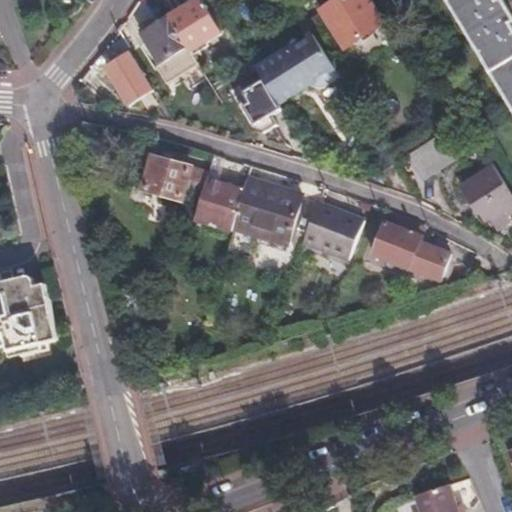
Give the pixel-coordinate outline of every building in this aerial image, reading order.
[(207,47),(204,41),(219,31),(200,0),(196,0),(184,8),(182,4),(170,11),(172,15),(169,17),(193,55),(207,47)] [(386,25),(369,0),(342,0),(318,16),(342,53),(386,25)] [(491,73),(511,60),(511,11),(511,10),(505,0),(497,0),(447,0),(455,13),(491,73)] [(193,55),(169,17),(155,25),(152,20),(144,25),(143,24),(138,27),(160,63),(156,65),(166,83),(198,63),(193,55)] [(265,78),(282,106),(339,70),(317,36),(260,71),(265,78)] [(149,86),(130,54),(109,67),(128,99),(149,86)] [(511,106),(511,60),(491,73),(511,106)] [(282,106),(265,78),(244,91),(247,97),(238,103),(254,127),(265,131),(278,123),(272,114),(283,107),(282,106)] [(321,97),(334,130),(367,118),(354,84),(321,97)] [(396,164),(392,157),(379,136),(366,144),(384,171),(396,164)] [(403,174),(416,195),(428,188),(424,178),(453,160),(441,140),(411,159),(415,166),(403,174)] [(204,177),(206,172),(151,155),(141,190),(179,202),(183,191),(199,195),(204,177)] [(508,215),(511,211),(511,193),(492,164),(461,185),(478,211),(481,209),(488,219),(492,217),(499,228),(511,221),(508,215)] [(199,195),(192,220),(202,223),(209,220),(214,221),(217,228),(228,231),(242,189),(204,177),(199,195)] [(228,231),(223,248),(248,256),(255,234),(285,243),(300,195),(245,178),(242,189),(228,231)] [(317,202),(300,242),(347,261),(363,221),(317,202)] [(420,242),(426,228),(391,213),(373,253),(439,281),(450,254),(420,242)] [(9,271),(0,272),(0,346),(5,345),(8,351),(17,349),(19,357),(47,350),(46,343),(56,340),(43,285),(33,287),(29,277),(11,280),(9,271)] [(131,293),(128,278),(111,282),(116,297),(131,293)] [(455,500),(449,483),(415,494),(421,511),(420,511),(464,511),(463,508),(458,510),(455,500)] [(459,499),(455,500),(458,510),(463,508),(459,499)]
